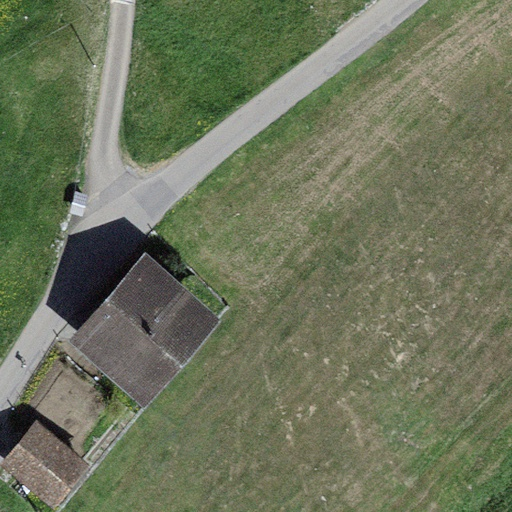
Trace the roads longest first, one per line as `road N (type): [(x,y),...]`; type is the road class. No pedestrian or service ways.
road 1 (unclassified): [(106,254),(180,178),(403,0)]
road 2 (unclassified): [(126,0),(111,108),(106,254)]
road 3 (unclassified): [(0,405),(106,254)]
